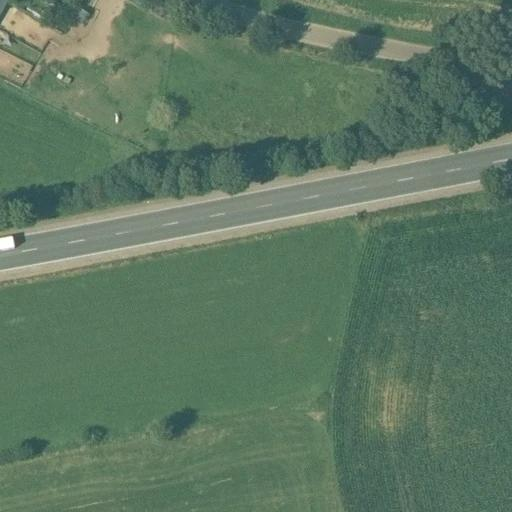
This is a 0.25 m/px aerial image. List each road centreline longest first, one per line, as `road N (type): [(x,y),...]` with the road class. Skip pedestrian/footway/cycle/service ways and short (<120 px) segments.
road 1 (primary): [(0,254),(511,159)]
road 2 (residential): [(189,0),(269,30),(511,69)]
